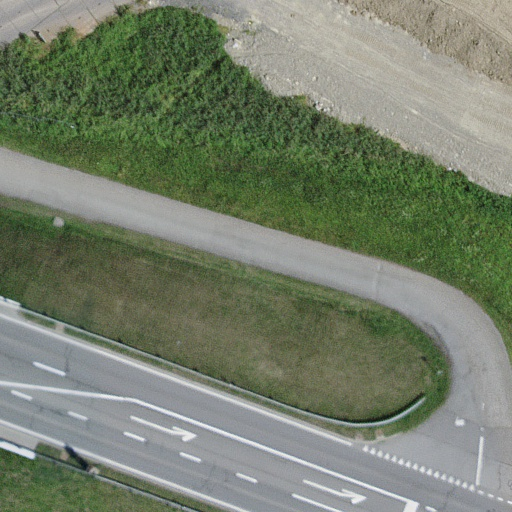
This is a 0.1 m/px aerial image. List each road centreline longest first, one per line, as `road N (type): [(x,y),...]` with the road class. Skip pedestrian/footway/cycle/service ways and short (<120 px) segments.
road 1 (track): [(474,511),(482,376),(461,326),(443,310),(369,279),(0,172)]
road 2 (primary): [(382,511),(0,369)]
